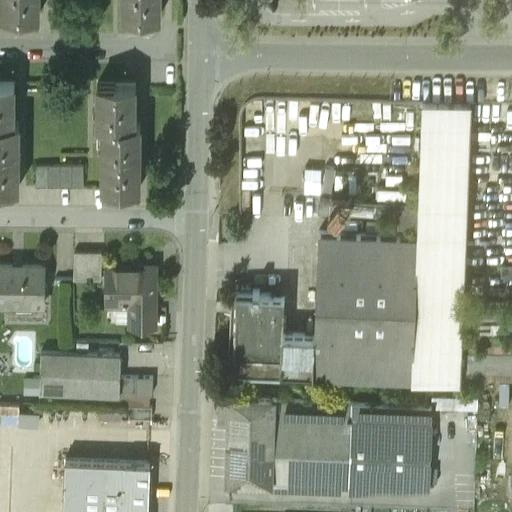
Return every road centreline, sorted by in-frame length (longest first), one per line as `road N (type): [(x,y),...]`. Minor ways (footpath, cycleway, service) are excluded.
road 1 (residential): [(511,57),(197,56)]
road 2 (residential): [(185,511),(194,220)]
road 3 (residential): [(194,220),(0,221)]
road 4 (residential): [(194,220),(197,56)]
road 5 (residential): [(0,49),(160,49)]
